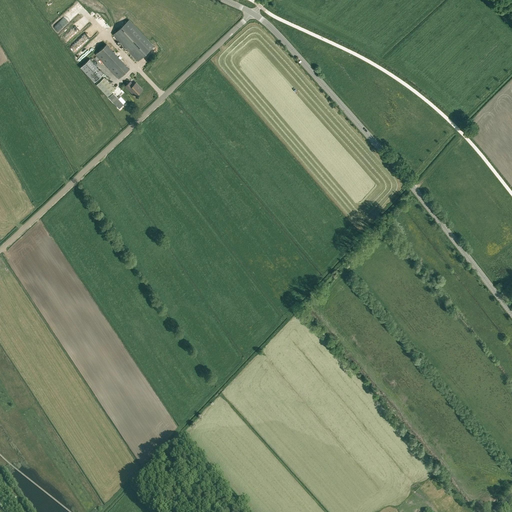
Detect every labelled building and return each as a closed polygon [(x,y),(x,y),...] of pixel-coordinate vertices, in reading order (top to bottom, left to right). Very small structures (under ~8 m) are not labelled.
[(154,46),(129,19),(113,34),(138,61),(154,46)] [(119,79),(130,69),(107,44),(96,54),(119,79)] [(89,60),(79,68),(93,83),(103,74),(89,60)] [(107,96),(115,89),(104,77),(96,84),(107,96)] [(133,85),(130,82),(126,86),(132,93),(134,91),(137,94),(142,89),(136,83),(133,85)] [(124,104),(113,93),(109,97),(119,108),(124,104)]
